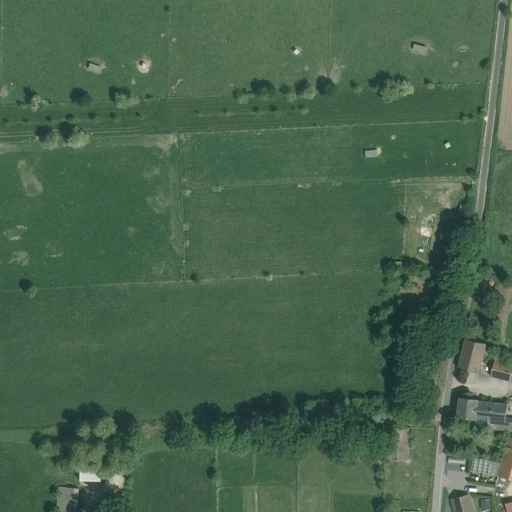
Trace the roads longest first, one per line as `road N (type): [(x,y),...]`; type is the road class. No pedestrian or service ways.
road 1 (residential): [(433,511),(484,181)]
road 2 (track): [(484,181),(505,0)]
